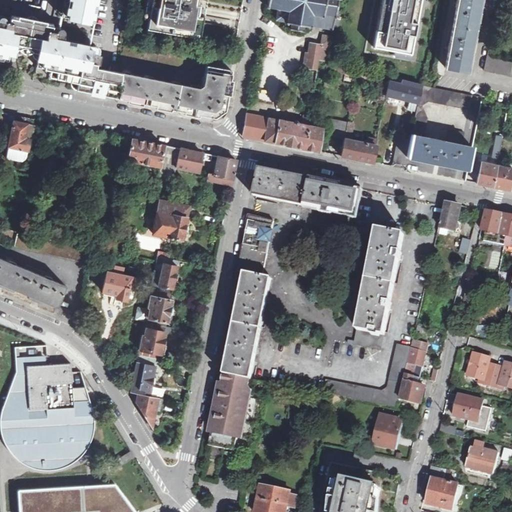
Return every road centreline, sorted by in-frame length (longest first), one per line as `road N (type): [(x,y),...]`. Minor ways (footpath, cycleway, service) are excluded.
road 1 (residential): [(247,151),(186,457),(170,480)]
road 2 (residential): [(408,511),(484,196)]
road 3 (residential): [(170,480),(91,355),(65,332),(0,305)]
road 4 (residential): [(484,196),(247,151)]
road 5 (residential): [(219,140),(0,93)]
road 6 (residential): [(254,0),(234,118),(219,140)]
